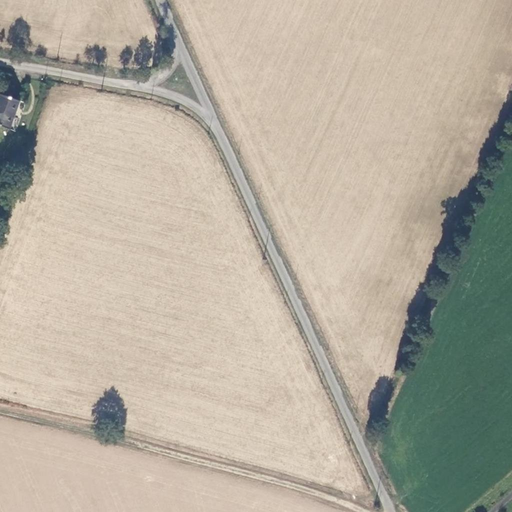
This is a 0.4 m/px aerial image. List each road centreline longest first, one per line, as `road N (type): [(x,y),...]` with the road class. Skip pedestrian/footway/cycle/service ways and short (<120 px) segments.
road 1 (unclassified): [(389,511),(214,118)]
road 2 (track): [(0,414),(194,458),(372,511)]
road 3 (unclassified): [(151,86),(0,62)]
